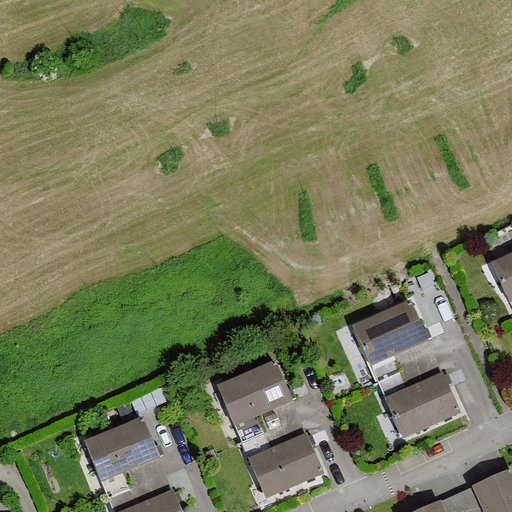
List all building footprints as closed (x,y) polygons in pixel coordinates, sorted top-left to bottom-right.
[(511,257),(493,267),(509,302),(511,300),(511,257)] [(378,384),(433,359),(425,341),(427,340),(411,305),(354,330),(378,384)] [(402,438),(459,412),(443,377),(441,378),(433,359),(378,384),(387,404),(402,438)] [(242,444),(297,420),(289,402),(291,401),(276,365),(218,390),(242,444)] [(166,402),(161,389),(131,402),(136,416),(166,402)] [(265,498),(322,473),(307,437),(305,438),(297,420),(242,444),(264,435),(271,453),(250,462),(265,498)] [(108,500),(163,477),(156,458),(158,457),(143,421),(85,445),(108,500)] [(458,498),(464,511),(511,511),(511,474),(511,471),(475,487),(476,490),(458,498)] [(112,511),(180,511),(173,494),(171,495),(163,477),(108,500),(112,511)] [(420,511),(464,511),(458,498),(439,506),(438,504),(420,511)]
